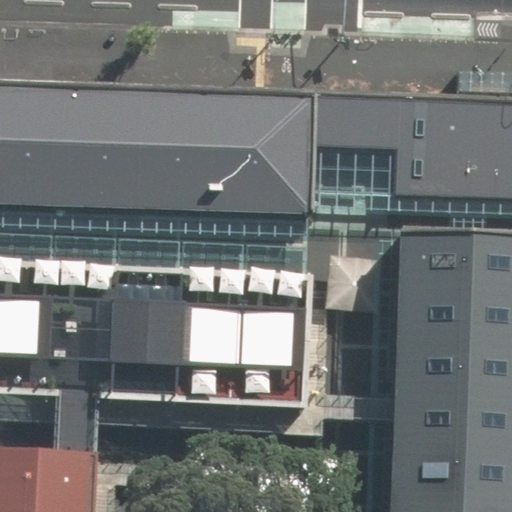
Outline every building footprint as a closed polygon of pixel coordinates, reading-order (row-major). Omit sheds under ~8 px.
[(511,76),(457,75),(457,92),(511,94),(511,76)] [(311,98),(0,84),(0,205),(307,216),(308,210),(311,150),(311,98)] [(394,152),(392,196),(511,199),(511,102),(311,98),(311,150),(394,152)] [(311,150),(308,210),(511,216),(511,199),(392,196),(394,152),(311,150)] [(511,511),(511,239),(394,237),(389,400),(389,423),(386,511),(511,511)] [(0,267),(305,280),(306,253),(0,240),(0,267)] [(0,420),(46,423),(39,458),(72,460),(94,461),(100,425),(319,437),(320,420),(389,423),(389,400),(326,398),(326,329),(313,329),(304,329),(305,280),(0,267),(0,420)] [(39,458),(0,456),(0,511),(91,511),(94,461),(72,460),(39,458)] [(125,511),(353,511),(353,487),(126,486),(125,511)]
